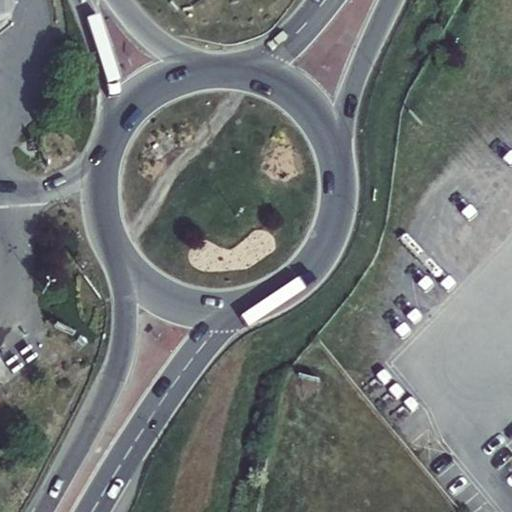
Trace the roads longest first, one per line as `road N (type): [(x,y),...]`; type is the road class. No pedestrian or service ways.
road 1 (primary): [(127,271),(126,320),(108,387),(42,511)]
road 2 (primary): [(92,511),(229,311)]
road 3 (primary): [(229,311),(282,294),(322,257),(342,206),(337,151)]
road 4 (primary): [(337,151),(352,90),(391,0)]
road 5 (primary): [(112,125),(95,192),(101,226),(127,271)]
road 6 (tertiary): [(83,0),(101,49),(112,125)]
road 7 (primary): [(337,151),(303,97),(246,67)]
